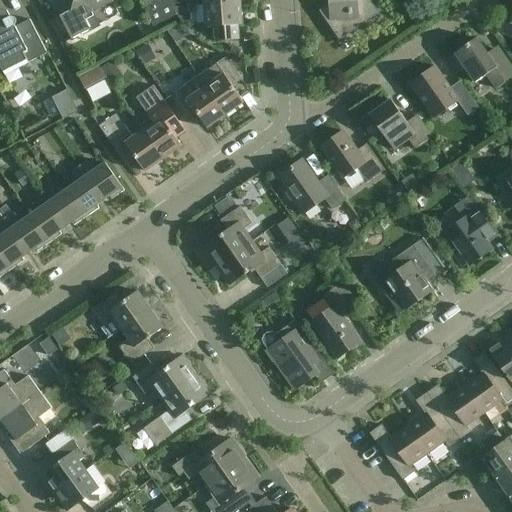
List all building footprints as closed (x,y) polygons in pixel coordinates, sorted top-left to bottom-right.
[(64,0),(70,11),(51,21),(62,42),(69,38),(70,40),(90,29),(86,20),(94,16),(92,11),(113,0),(147,0),(149,5),(144,8),(154,27),(176,15),(172,7),(168,0),(64,0)] [(339,40),(379,13),(369,0),(327,0),(328,5),(319,11),(339,40)] [(241,2),(202,5),(204,27),(212,27),(213,41),(238,39),(237,25),(243,25),(241,2)] [(12,16),(10,17),(7,11),(0,14),(0,66),(4,75),(47,53),(29,19),(15,27),(14,25),(15,24),(16,23),(16,22),(16,21),(16,20),(16,19),(15,18),(13,17),(12,16)] [(476,38),(465,45),(465,46),(446,59),(456,73),(464,67),(475,82),(486,74),(496,88),(511,77),(511,68),(499,51),(489,58),(476,38)] [(146,44),(135,51),(142,64),(153,57),(146,44)] [(232,45),(228,53),(235,57),(239,49),(232,45)] [(198,76),(205,86),(225,115),(244,102),(232,86),(242,79),(226,57),(198,76)] [(111,60),(101,67),(108,78),(119,71),(111,60)] [(78,76),(85,89),(106,79),(99,66),(78,76)] [(467,115),(478,108),(459,81),(450,88),(434,67),(410,84),(434,117),(457,101),(467,115)] [(225,115),(205,86),(198,76),(170,95),(186,118),(196,112),(207,128),(225,115)] [(33,89),(19,94),(23,105),(37,99),(33,89)] [(78,112),(67,90),(53,98),(64,119),(78,112)] [(139,126),(143,130),(163,159),(181,146),(170,130),(180,123),(157,90),(139,102),(150,118),(139,126)] [(435,141),(432,136),(417,115),(406,122),(391,100),(369,115),(393,150),(408,139),(414,149),(427,140),(428,142),(434,142),(435,141)] [(163,159),(143,130),(133,137),(116,114),(99,126),(124,162),(133,155),(145,171),(163,159)] [(367,183),(385,170),(366,144),(356,151),(343,131),(321,146),(343,178),(357,168),(367,183)] [(332,209),(345,200),(328,175),(318,182),(302,160),(277,177),(303,213),(325,199),(332,209)] [(78,166),(102,200),(109,196),(111,200),(124,190),(105,163),(93,171),(86,161),(78,166)] [(461,162),(449,169),(457,181),(468,173),(461,162)] [(97,204),(102,200),(78,166),(71,172),(78,182),(67,189),(86,217),(99,208),(97,204)] [(23,170),(15,175),(24,187),(32,182),(23,170)] [(411,174),(400,182),(407,192),(418,184),(411,174)] [(86,217),(67,189),(56,197),(49,187),(41,193),(65,227),(71,222),(74,226),(86,217)] [(59,231),(65,227),(41,193),(34,198),(41,208),(30,215),(49,243),(62,234),(59,231)] [(229,196),(215,207),(221,215),(235,203),(229,196)] [(469,265),(492,249),(476,227),(486,220),(469,196),(454,206),(463,219),(445,232),(469,265)] [(216,266),(252,241),(243,229),(252,223),(240,206),(220,220),(227,230),(202,247),(216,266)] [(49,243),(30,215),(19,223),(12,213),(4,219),(28,253),(34,248),(36,252),(49,243)] [(288,216),(277,223),(284,233),(295,226),(288,216)] [(22,257),(28,253),(4,219),(0,221),(0,229),(3,234),(0,236),(0,252),(12,269),(24,260),(22,257)] [(358,219),(348,225),(352,233),(362,227),(358,219)] [(445,267),(424,237),(423,238),(389,262),(385,261),(381,262),(373,268),(371,271),(371,275),(399,314),(417,301),(418,302),(432,292),(421,276),(431,269),(435,275),(445,267)] [(252,241),(216,266),(229,285),(254,268),(267,288),(287,274),(269,247),(260,253),(252,241)] [(0,277),(12,269),(0,252),(0,277)] [(355,298),(344,281),(336,286),(348,303),(355,298)] [(331,307),(310,321),(337,359),(361,342),(344,318),(354,311),(348,303),(336,286),(323,296),(331,307)] [(109,338),(122,329),(150,309),(137,291),(121,302),(114,293),(92,309),(104,326),(101,328),(109,338)] [(274,293),(261,302),(266,308),(278,299),(274,293)] [(150,309),(122,329),(129,340),(118,347),(131,364),(154,348),(147,339),(163,327),(150,309)] [(295,389),(318,373),(307,358),(317,351),(295,320),(275,334),(272,332),(267,332),(263,335),(261,340),(263,343),(267,350),(265,352),(273,362),(275,361),(295,389)] [(61,328),(51,336),(58,346),(69,339),(61,328)] [(509,380),(511,377),(511,345),(505,336),(487,349),(509,380)] [(49,338),(40,345),(48,356),(57,350),(49,338)] [(464,386),(484,413),(501,401),(506,407),(511,402),(511,391),(484,352),(472,360),(482,373),(464,386)] [(161,399),(196,374),(183,356),(159,373),(152,363),(132,377),(144,394),(153,388),(161,399)] [(0,418),(1,420),(40,392),(28,376),(15,385),(4,370),(0,372),(0,418)] [(156,445),(172,434),(192,420),(185,410),(209,393),(196,374),(161,399),(169,410),(144,428),(156,445)] [(121,382),(112,388),(117,396),(126,390),(121,382)] [(484,413),(464,386),(447,398),(438,384),(427,392),(460,440),(471,432),(467,425),(484,413)] [(40,392),(1,420),(24,452),(49,433),(38,418),(52,408),(40,392)] [(449,448),(460,440),(427,392),(415,400),(425,414),(408,426),(427,453),(444,441),(449,448)] [(89,399),(84,403),(88,409),(94,405),(89,399)] [(98,405),(89,412),(96,422),(106,415),(98,405)] [(427,453),(408,426),(390,438),(381,425),(369,433),(402,480),(414,472),(410,466),(427,453)] [(71,439),(66,443),(59,433),(49,441),(55,450),(52,453),(59,462),(41,475),(54,493),(85,470),(78,461),(84,457),(71,439)] [(494,476),(511,463),(511,434),(507,438),(481,457),(494,476)] [(206,485),(245,457),(231,438),(203,458),(196,449),(172,466),(179,476),(184,473),(189,480),(198,473),(206,485)] [(125,441),(115,449),(122,459),(133,452),(125,441)] [(235,511),(248,503),(239,490),(258,476),(245,457),(206,485),(214,497),(205,503),(211,511),(235,511)] [(511,491),(511,463),(494,476),(507,494),(511,491)] [(85,470),(54,493),(66,511),(85,498),(91,508),(111,494),(103,483),(97,487),(85,470)] [(264,511),(273,506),(266,496),(246,510),(247,511),(264,511)] [(168,500),(154,510),(155,511),(175,511),(173,508),(168,500)]
